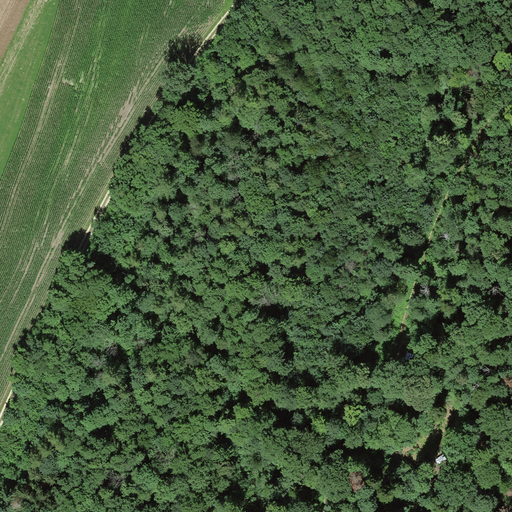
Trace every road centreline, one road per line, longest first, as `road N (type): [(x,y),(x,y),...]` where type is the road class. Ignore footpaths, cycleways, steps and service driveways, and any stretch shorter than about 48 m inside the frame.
road 1 (track): [(0,421),(108,198),(165,100),(239,0)]
road 2 (track): [(326,511),(339,446),(375,398),(414,291),(511,88)]
road 3 (track): [(511,428),(429,485),(412,511)]
